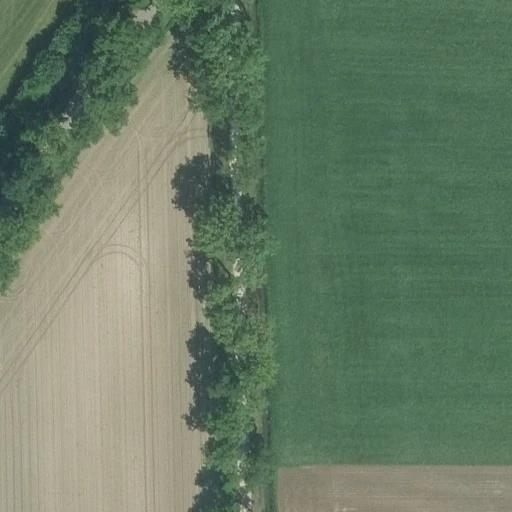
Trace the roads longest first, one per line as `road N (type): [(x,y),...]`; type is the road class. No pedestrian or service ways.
road 1 (track): [(257,511),(245,0)]
road 2 (unclassified): [(0,234),(166,0)]
